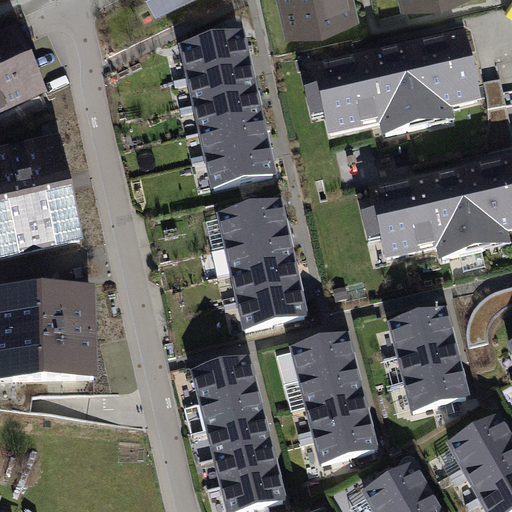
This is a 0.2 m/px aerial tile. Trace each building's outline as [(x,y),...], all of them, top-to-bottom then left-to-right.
[(296,0),(302,25),(351,14),(348,0),(296,0)] [(0,113),(43,94),(15,35),(0,41),(0,113)] [(242,39),(183,52),(190,80),(248,67),(242,39)] [(445,109),(477,102),(463,40),(406,53),(407,55),(373,62),(373,61),(317,73),(331,136),(383,124),(386,137),(448,122),(445,109)] [(248,67),(190,80),(196,108),(254,95),(248,67)] [(254,95),(196,108),(202,135),(261,122),(254,95)] [(261,122),(202,135),(208,163),(267,150),(261,122)] [(58,145),(0,157),(0,259),(80,241),(58,145)] [(267,150),(208,163),(215,191),(273,178),(267,150)] [(502,233),(511,231),(511,165),(463,176),(464,179),(430,186),(430,184),(373,197),(388,260),(440,248),(443,261),(505,247),(502,233)] [(280,208),(221,221),(227,249),(286,236),(280,208)] [(286,236),(227,249),(234,277),(292,264),(286,236)] [(292,264),(234,277),(240,304),(299,291),(292,264)] [(299,291),(240,304),(246,333),(305,320),(299,291)] [(92,293),(0,295),(0,382),(94,380),(92,293)] [(445,316),(392,329),(399,358),(452,345),(445,316)] [(346,341),(294,354),(301,383),(354,370),(346,341)] [(452,345),(399,358),(406,385),(459,372),(452,345)] [(248,364),(195,377),(202,406),(255,392),(248,364)] [(354,370),(301,383),(308,410),(361,397),(354,370)] [(459,372),(406,385),(413,414),(466,401),(459,372)] [(255,392),(202,406),(209,433),(262,420),(255,392)] [(361,397),(308,410),(315,438),(368,425),(361,397)] [(262,420),(209,433),(216,461),(269,447),(262,420)] [(451,450),(465,475),(511,448),(511,446),(498,423),(451,450)] [(368,425),(315,438),(323,467),(375,453),(368,425)] [(269,447),(216,461),(223,489),(276,475),(269,447)] [(511,448),(465,475),(480,500),(511,481),(511,448)] [(366,498),(374,511),(400,511),(428,496),(413,471),(366,498)] [(276,475),(223,489),(228,511),(249,511),(283,504),(276,475)] [(511,511),(511,481),(480,500),(486,511),(511,511)] [(400,511),(436,511),(428,496),(400,511)]
